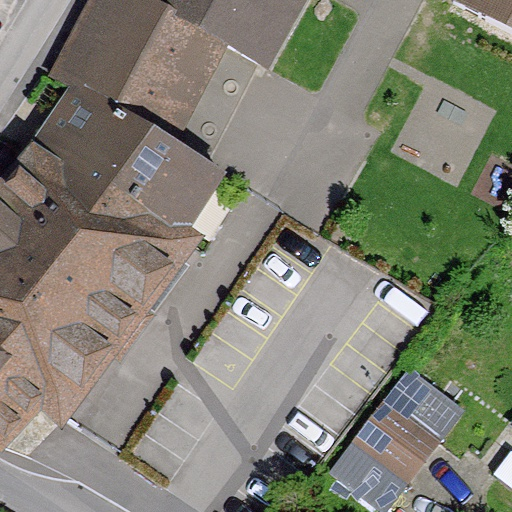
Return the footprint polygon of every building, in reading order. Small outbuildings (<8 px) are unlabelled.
[(158,0),(153,10),(135,0),(100,0),(58,81),(165,143),(216,47),(266,71),(305,0),(158,0)] [(511,0),(463,0),(461,5),(454,1),(453,4),(511,34),(511,0)] [(165,143),(58,81),(56,85),(75,96),(32,159),(23,152),(21,155),(31,162),(123,218),(133,206),(182,238),(222,177),(207,169),(183,154),(165,143)] [(31,162),(21,155),(19,157),(29,165),(0,198),(0,447),(39,405),(60,423),(113,352),(119,357),(147,320),(140,316),(193,245),(182,238),(133,206),(123,218),(31,162)] [(407,377),(334,472),(383,509),(456,414),(407,377)]
